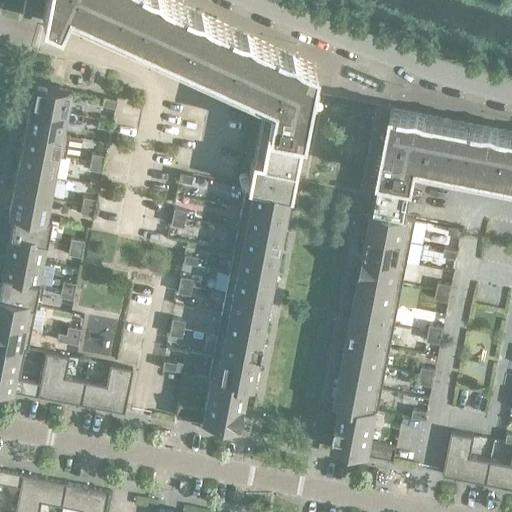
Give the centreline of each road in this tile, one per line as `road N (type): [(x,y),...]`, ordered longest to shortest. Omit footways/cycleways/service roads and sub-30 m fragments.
road 1 (residential): [(422,511),(0,427)]
road 2 (residential): [(511,94),(330,41),(244,0)]
